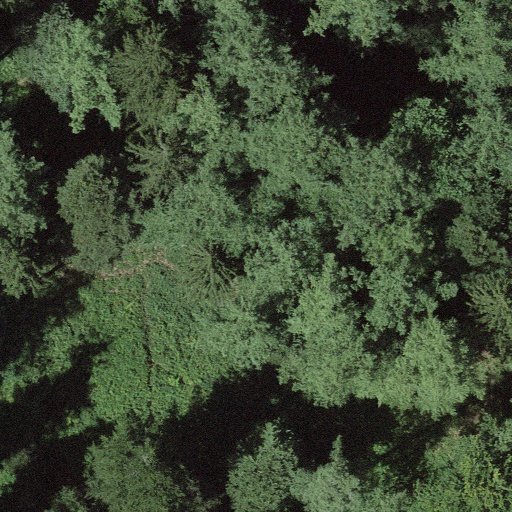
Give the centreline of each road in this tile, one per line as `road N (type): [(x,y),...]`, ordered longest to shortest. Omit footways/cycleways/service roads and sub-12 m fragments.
road 1 (track): [(511,88),(168,46),(0,285)]
road 2 (track): [(179,0),(168,46),(0,17)]
